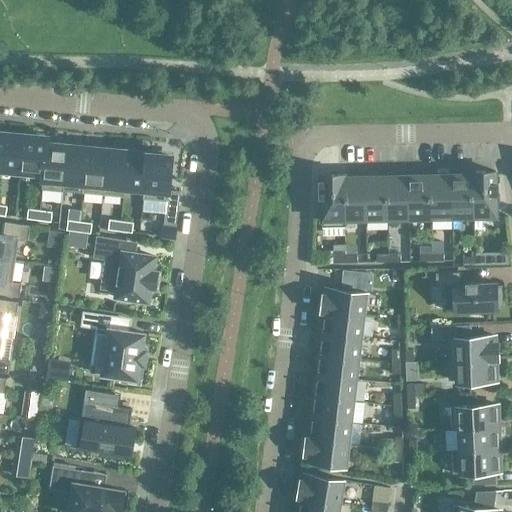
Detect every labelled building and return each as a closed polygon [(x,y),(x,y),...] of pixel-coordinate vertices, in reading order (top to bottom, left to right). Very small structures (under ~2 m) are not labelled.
[(0,169),(21,172),(24,135),(22,135),(22,133),(9,131),(9,134),(2,133),(0,149),(0,169)] [(43,180),(47,138),(44,137),(45,135),(32,134),(32,136),(24,135),(21,172),(43,174),(42,180),(43,180)] [(64,182),(67,143),(54,142),(54,145),(47,144),(48,138),(47,138),(43,180),(64,182)] [(83,193),(88,145),(87,145),(87,148),(80,147),(80,144),(67,143),(64,182),(83,184),(82,193),(83,193)] [(103,195),(108,147),(95,146),(95,149),(88,148),(88,145),(83,193),(103,195)] [(124,197),(128,149),(127,152),(120,151),(121,148),(108,147),(103,195),(124,197)] [(144,199),(149,151),(136,150),(135,152),(129,152),(129,149),(128,149),(124,197),(125,188),(144,190),(143,199),(144,199)] [(168,201),(172,156),(162,155),(162,152),(149,151),(144,199),(168,201)] [(474,217),(497,216),(496,194),(498,194),(498,183),(496,183),(496,171),(473,172),(474,217)] [(453,217),(474,217),(473,172),(472,172),(472,174),(452,174),(453,217)] [(322,227),(345,226),(344,174),(321,175),(321,186),(320,186),(320,197),(322,197),(322,227)] [(345,220),(366,219),(365,176),(345,177),(345,174),(344,174),(345,226),(346,226),(345,220)] [(431,218),(453,217),(452,174),(430,175),(431,218)] [(388,219),(410,218),(409,175),(387,176),(388,219)] [(410,218),(431,218),(430,175),(409,175),(410,218)] [(366,219),(388,219),(387,176),(365,176),(366,219)] [(39,220),(40,210),(28,209),(27,219),(39,220)] [(51,222),(52,212),(40,210),(39,220),(51,222)] [(79,232),(80,222),(68,220),(67,230),(79,232)] [(120,231),(121,221),(109,220),(108,230),(120,231)] [(132,233),(133,223),(121,221),(120,231),(132,233)] [(0,257),(16,260),(19,238),(28,240),(30,226),(5,222),(3,234),(0,233),(0,257)] [(91,233),(92,223),(80,222),(79,232),(91,233)] [(174,238),(176,228),(164,227),(162,237),(174,238)] [(115,298),(149,303),(151,288),(156,289),(158,272),(153,271),(156,257),(125,252),(126,241),(98,237),(95,257),(113,259),(112,266),(109,289),(117,290),(115,298)] [(346,262),(346,254),(346,250),(334,251),(334,263),(346,262)] [(389,262),(401,261),(400,253),(389,254),(389,262)] [(420,261),(432,261),(432,253),(420,253),(420,261)] [(432,261),(444,261),(444,253),(432,253),(432,261)] [(346,262),(357,262),(357,254),(346,254),(346,262)] [(377,262),(389,262),(389,254),(377,254),(377,262)] [(12,282),(16,260),(0,257),(0,294),(19,297),(21,284),(12,282)] [(463,265),(475,265),(475,257),(463,257),(463,265)] [(475,265),(487,265),(487,257),(475,257),(475,265)] [(397,281),(405,281),(405,268),(396,269),(397,281)] [(502,305),(501,287),(497,287),(497,283),(477,284),(477,282),(466,282),(466,284),(461,284),(460,272),(435,273),(436,286),(447,285),(448,311),(498,309),(497,305),(502,305)] [(322,310),(363,315),(366,293),(327,288),(326,295),(324,295),(322,310)] [(0,336),(4,337),(7,315),(16,316),(18,302),(0,299),(0,336)] [(322,332),(361,337),(363,315),(322,310),(322,311),(324,312),(322,332)] [(144,365),(145,365),(147,350),(142,349),(145,334),(117,330),(119,317),(84,312),(82,326),(109,330),(102,374),(120,377),(120,382),(141,385),(144,365)] [(397,327),(405,327),(405,315),(397,315),(397,327)] [(81,344),(79,325),(65,326),(68,346),(81,344)] [(319,353),(358,358),(361,337),(322,332),(319,353)] [(0,358),(0,336),(4,337),(0,336),(0,372),(7,374),(9,360),(0,358)] [(384,349),(385,338),(366,336),(365,347),(384,349)] [(449,360),(498,358),(498,343),(495,343),(495,336),(449,338),(449,360)] [(392,362),(400,362),(399,350),(391,350),(392,362)] [(405,362),(414,362),(413,350),(405,350),(405,362)] [(316,375),(355,379),(358,358),(319,353),(316,375)] [(457,383),(497,381),(496,359),(498,359),(498,358),(449,360),(449,361),(457,361),(457,383)] [(47,376),(67,380),(70,365),(50,362),(47,376)] [(392,374),(400,374),(400,362),(392,362),(392,374)] [(314,396),(353,401),(355,379),(316,375),(314,396)] [(407,396),(415,396),(414,384),(406,384),(407,396)] [(393,406),(401,405),(401,393),(393,394),(393,406)] [(311,418),(350,422),(353,401),(314,396),(311,418)] [(407,408),(415,408),(415,396),(407,396),(407,408)] [(125,455),(131,456),(135,427),(127,426),(129,410),(132,410),(132,409),(84,401),(81,420),(86,421),(82,448),(110,452),(110,454),(125,457),(125,455)] [(394,418),(402,417),(401,405),(393,406),(394,418)] [(459,429),(498,427),(498,405),(451,406),(452,428),(459,428),(459,429)] [(307,439),(348,444),(350,422),(311,418),(309,438),(307,438),(307,439)] [(26,421),(25,429),(35,431),(36,422),(26,421)] [(460,450),(499,449),(498,427),(459,429),(460,450)] [(395,449),(403,449),(403,437),(395,437),(395,449)] [(306,462),(345,466),(348,444),(307,439),(305,454),(307,455),(306,462)] [(409,453),(417,452),(417,440),(409,441),(409,453)] [(419,446),(418,471),(441,472),(442,447),(419,446)] [(395,461),(404,461),(403,449),(395,449),(395,461)] [(454,473),(500,471),(499,449),(460,450),(460,451),(453,452),(454,473)] [(409,465),(418,464),(417,452),(409,453),(409,465)] [(69,511),(115,511),(116,510),(121,510),(124,492),(81,484),(83,471),(53,466),(49,489),(73,493),(69,511)] [(299,495),(340,502),(343,480),(305,474),(303,481),(301,480),(299,495)] [(298,511),(337,511),(340,502),(299,495),(298,497),(301,497),(298,511)] [(370,511),(378,511),(380,502),(372,501),(370,511)] [(378,511),(386,511),(388,503),(380,502),(378,511)]
